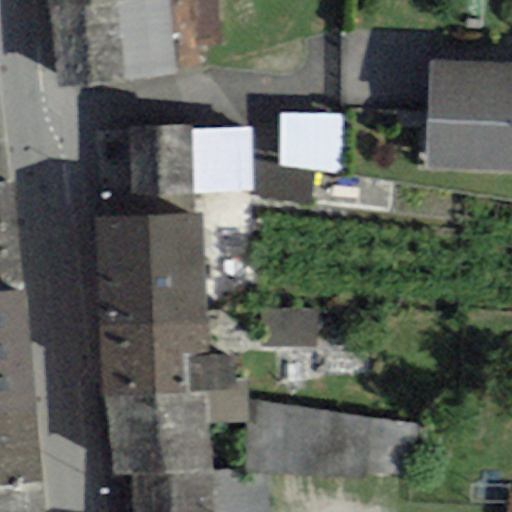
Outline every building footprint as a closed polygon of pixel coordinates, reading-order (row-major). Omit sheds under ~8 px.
[(48,0),(49,8),(131,1),(131,0),(48,0)] [(169,0),(131,0),(131,1),(49,8),(55,87),(175,77),(173,68),(169,0)] [(169,0),(173,68),(197,67),(196,47),(221,45),(218,0),(169,0)] [(426,171),(511,173),(511,65),(429,64),(426,171)] [(345,117),(280,116),(280,168),(342,174),(345,117)] [(103,221),(191,218),(190,195),(188,133),(188,127),(100,130),(103,221)] [(251,131),(188,133),(190,195),(254,192),(251,131)] [(0,293),(21,291),(10,182),(0,183),(0,293)] [(103,221),(95,222),(99,330),(203,325),(198,218),(191,218),(103,221)] [(0,412),(33,409),(21,291),(0,293),(0,412)] [(205,358),(203,325),(99,330),(101,395),(235,390),(234,356),(205,358)] [(245,389),(235,390),(101,395),(107,428),(207,424),(246,423),(245,389)] [(414,423),(253,402),(245,474),(408,480),(414,423)] [(33,409),(0,412),(0,488),(41,484),(33,409)] [(209,473),(207,424),(107,428),(112,475),(131,475),(209,473)] [(210,511),(209,473),(131,475),(131,511),(210,511)] [(43,511),(41,484),(0,488),(0,511),(43,511)]
